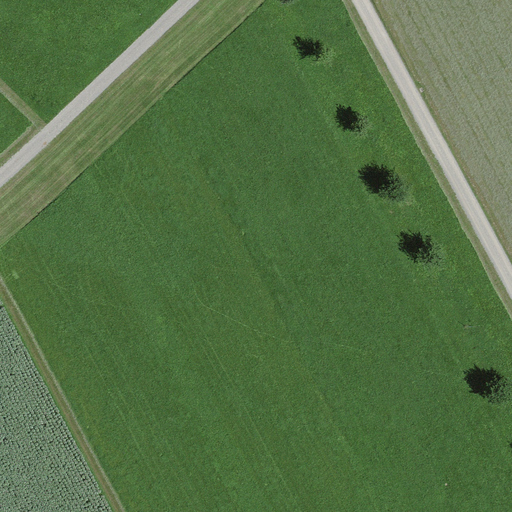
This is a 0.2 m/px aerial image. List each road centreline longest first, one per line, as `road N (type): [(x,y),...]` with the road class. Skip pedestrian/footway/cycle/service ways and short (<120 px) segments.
road 1 (track): [(364,0),(511,271)]
road 2 (track): [(0,182),(197,0)]
